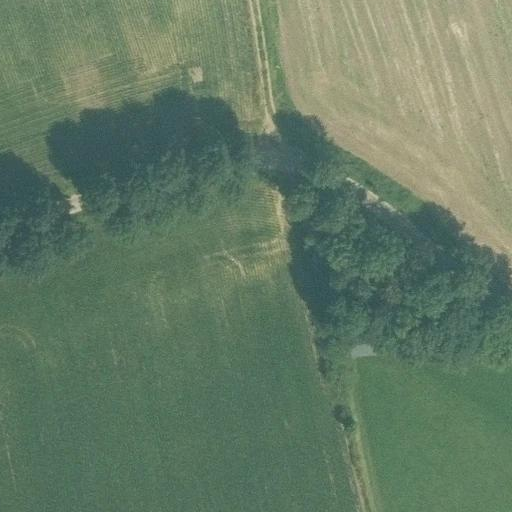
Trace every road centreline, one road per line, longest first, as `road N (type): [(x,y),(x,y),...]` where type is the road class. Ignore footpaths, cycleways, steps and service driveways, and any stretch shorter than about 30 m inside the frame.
road 1 (unclassified): [(0,236),(215,162),(282,162),(345,184),(511,325)]
road 2 (track): [(270,161),(251,0)]
